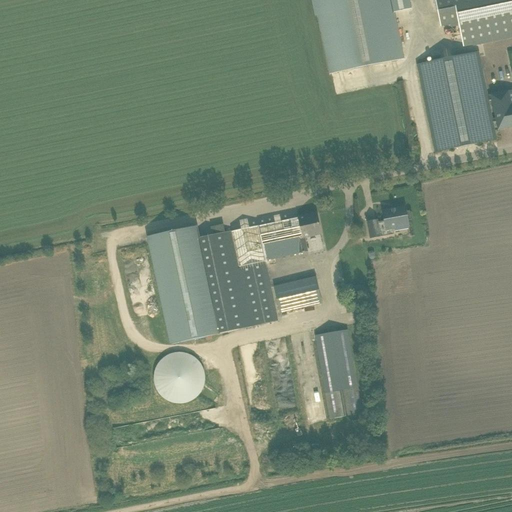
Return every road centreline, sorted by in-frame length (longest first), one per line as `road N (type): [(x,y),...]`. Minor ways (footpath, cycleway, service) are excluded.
road 1 (track): [(127,511),(258,481),(221,345)]
road 2 (unclassified): [(307,193),(511,151)]
